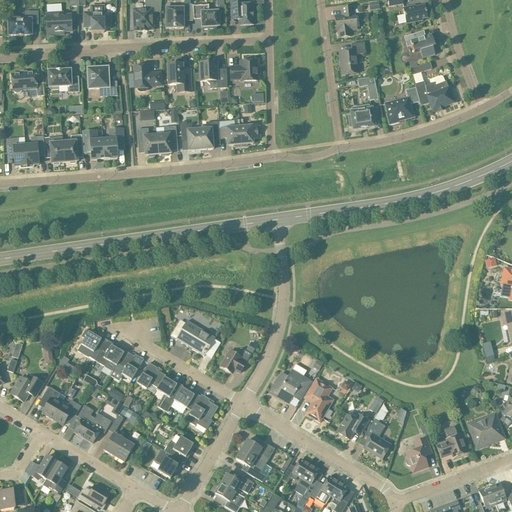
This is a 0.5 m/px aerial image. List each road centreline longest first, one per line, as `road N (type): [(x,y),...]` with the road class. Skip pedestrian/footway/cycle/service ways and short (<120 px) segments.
road 1 (residential): [(0,259),(277,219)]
road 2 (residential): [(0,184),(270,158)]
road 3 (residential): [(0,57),(270,40)]
road 4 (residential): [(277,219),(391,204),(511,161)]
road 5 (residential): [(244,404),(280,323),(277,219)]
road 6 (residential): [(392,503),(383,488),(244,404)]
road 7 (residential): [(338,149),(320,0)]
road 8 (residential): [(338,149),(479,110)]
road 9 (residential): [(244,404),(151,350),(137,324)]
road 10 (residential): [(511,457),(392,503)]
road 11 (residential): [(179,511),(244,404)]
